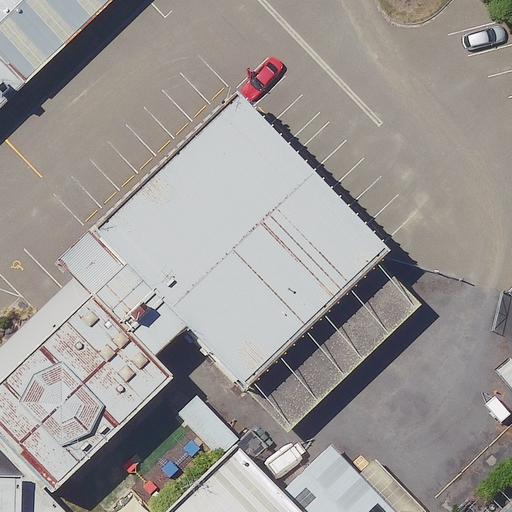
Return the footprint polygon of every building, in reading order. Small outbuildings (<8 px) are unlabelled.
[(0,0),(0,87),(94,0),(0,0)] [(383,254),(229,90),(88,221),(243,385),(383,254)] [(107,316),(77,284),(0,355),(0,429),(46,478),(160,372),(107,316)] [(511,436),(511,401),(488,425),(506,442),(511,436)] [(244,511),(227,511),(192,475),(152,511),(350,511),(301,459),(244,511)] [(8,511),(11,475),(0,474),(0,511),(8,511)]
